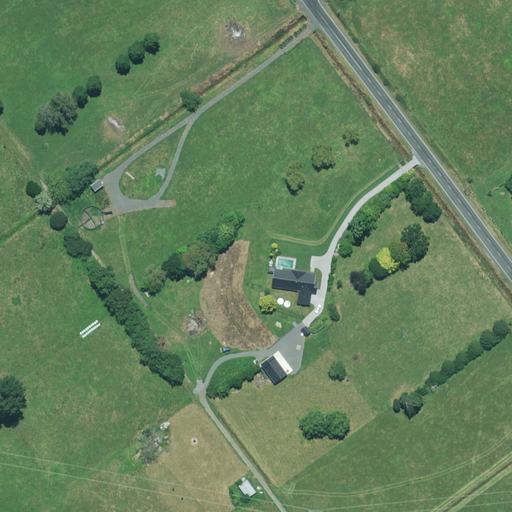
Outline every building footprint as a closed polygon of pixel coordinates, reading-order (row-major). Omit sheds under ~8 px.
[(96,192),(104,186),(103,184),(109,180),(106,175),(91,186),(96,192)] [(319,288),(316,288),(317,276),(315,275),(316,273),(305,271),(305,274),(275,270),(273,288),(300,291),(298,304),(311,306),(313,293),(318,294),(319,288)] [(326,328),(320,319),(310,326),(316,334),(326,328)] [(312,332),(308,326),(302,330),(306,336),(312,332)] [(288,375),(274,356),(262,366),(275,384),(288,375)] [(257,493),(245,477),(240,481),(242,485),(240,487),(248,499),(257,493)]
